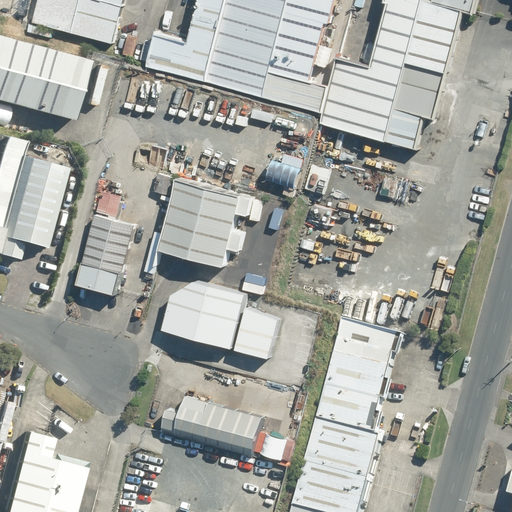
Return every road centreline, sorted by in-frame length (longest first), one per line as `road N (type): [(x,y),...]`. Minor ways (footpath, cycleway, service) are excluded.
road 1 (unclassified): [(448,511),(511,273)]
road 2 (unclassified): [(109,373),(0,316)]
